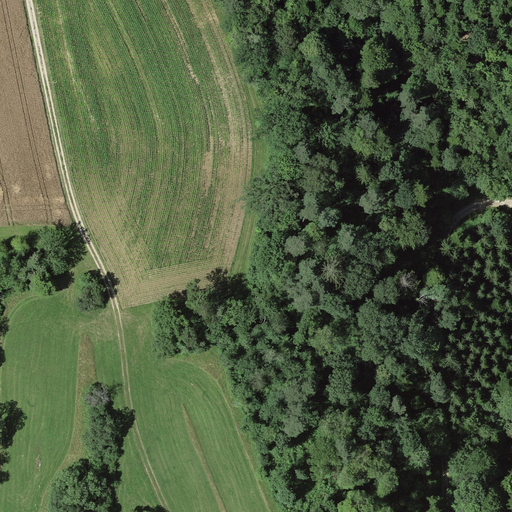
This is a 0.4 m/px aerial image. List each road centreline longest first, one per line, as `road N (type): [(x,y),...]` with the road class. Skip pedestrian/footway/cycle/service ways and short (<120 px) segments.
road 1 (track): [(28,0),(59,165),(106,279),(130,411),(168,511)]
road 2 (track): [(511,207),(459,211),(442,248),(448,511)]
